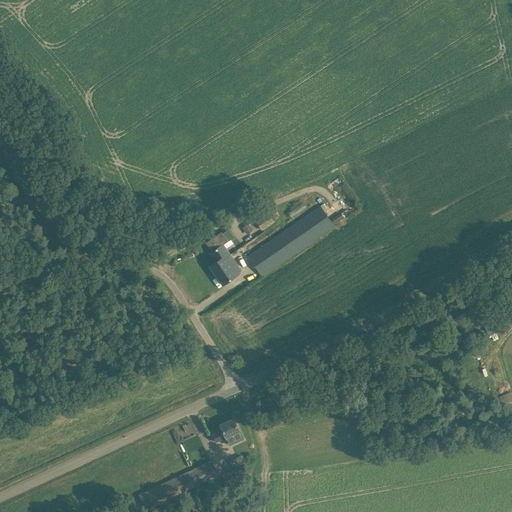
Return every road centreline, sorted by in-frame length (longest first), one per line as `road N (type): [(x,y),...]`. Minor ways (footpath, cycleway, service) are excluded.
road 1 (unclassified): [(237,387),(164,274),(93,255),(71,240),(0,144)]
road 2 (unclassified): [(237,387),(368,325),(511,239)]
road 3 (unclassified): [(0,498),(237,387)]
